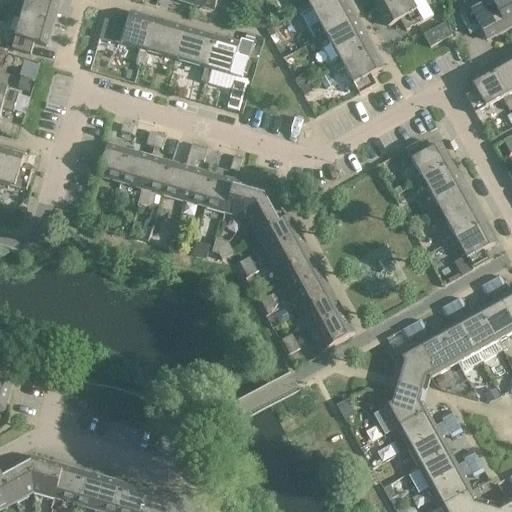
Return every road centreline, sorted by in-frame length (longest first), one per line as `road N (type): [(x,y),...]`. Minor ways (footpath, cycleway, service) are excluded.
road 1 (residential): [(78,96),(322,161),(443,90)]
road 2 (residential): [(0,461),(28,446),(175,487)]
road 3 (residential): [(443,90),(511,217)]
road 4 (residential): [(78,96),(39,216)]
